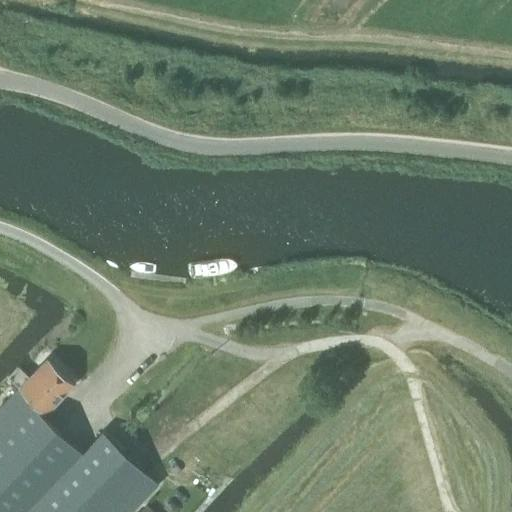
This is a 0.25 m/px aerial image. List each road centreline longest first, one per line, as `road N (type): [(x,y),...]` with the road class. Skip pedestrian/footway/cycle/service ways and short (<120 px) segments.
road 1 (unclassified): [(511,158),(372,141),(190,146),(47,90),(0,83)]
road 2 (track): [(171,333),(246,352),(364,341),(390,348),(413,382),(453,511)]
road 3 (unclassified): [(171,333),(148,327),(64,258),(0,228)]
road 4 (track): [(292,350),(154,457)]
